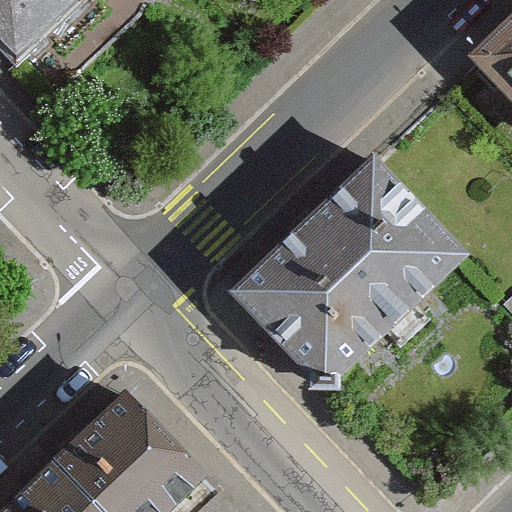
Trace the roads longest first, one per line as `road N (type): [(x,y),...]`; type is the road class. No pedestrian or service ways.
road 1 (residential): [(437,0),(128,291)]
road 2 (residential): [(128,291),(339,511)]
road 3 (residential): [(0,155),(128,291)]
road 4 (residential): [(128,291),(0,412)]
